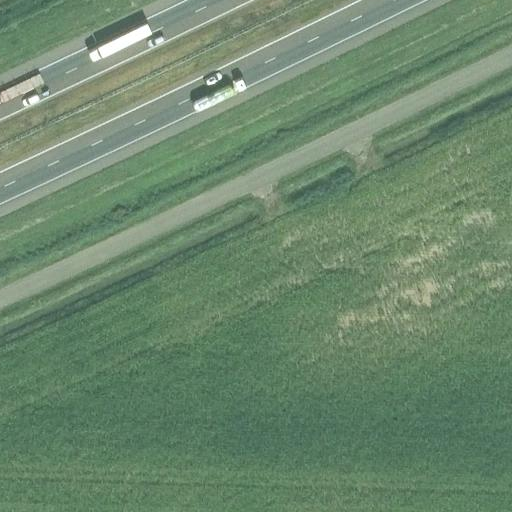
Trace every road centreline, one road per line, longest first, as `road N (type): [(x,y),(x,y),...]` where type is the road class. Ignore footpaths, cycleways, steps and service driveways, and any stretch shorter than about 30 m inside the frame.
road 1 (tertiary): [(0,297),(511,53)]
road 2 (motorway): [(0,185),(390,0)]
road 3 (motorway): [(222,0),(0,102)]
